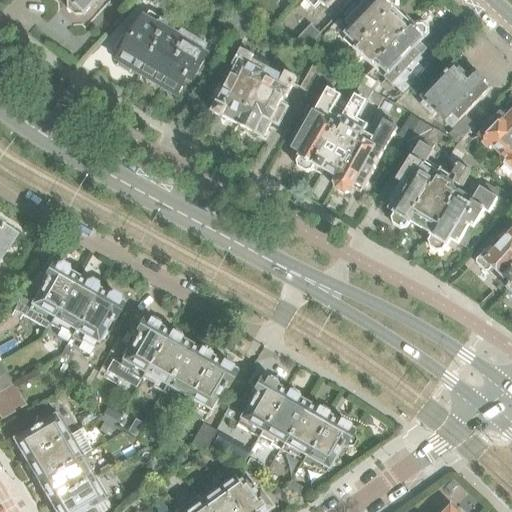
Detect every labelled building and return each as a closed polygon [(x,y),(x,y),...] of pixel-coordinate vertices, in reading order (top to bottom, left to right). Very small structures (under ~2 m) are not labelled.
[(68,0),(69,0),(68,1),(68,10),(75,17),(84,16),(98,2),(99,0),(68,0)] [(169,0),(180,9),(185,0),(169,0)] [(303,0),(315,11),(322,4),(328,10),(336,0),(303,0)] [(355,52),(397,9),(399,8),(399,0),(398,0),(381,0),(377,5),(372,0),(370,0),(366,5),(345,25),(340,20),(325,35),(331,41),(338,33),(345,40),(347,38),(357,47),(354,51),(355,52)] [(233,32),(244,11),(235,4),(223,26),(233,32)] [(376,69),(415,25),(397,9),(355,52),(375,71),(376,69)] [(244,11),(233,32),(232,35),(244,41),(255,19),(244,11)] [(117,59),(141,73),(151,57),(152,52),(170,24),(162,20),(160,23),(159,22),(158,23),(144,15),(121,52),(117,59)] [(174,65),(192,36),(182,30),(182,31),(170,24),(152,52),(151,57),(141,73),(165,87),(174,71),(174,65)] [(415,25),(376,69),(393,86),(415,62),(417,64),(421,60),(420,58),(426,51),(420,45),(425,39),(429,35),(429,29),(423,24),(416,24),(415,25)] [(302,56),(322,36),(311,26),(292,46),(302,56)] [(174,71),(165,87),(179,96),(189,78),(194,81),(207,59),(210,55),(206,52),(209,46),(192,36),(174,65),(174,71)] [(224,118),(239,126),(268,69),(270,65),(255,57),(242,51),(233,67),(236,69),(232,77),(233,77),(226,90),(219,87),(213,98),(220,102),(214,115),(223,120),(224,118)] [(480,102),(490,91),(484,85),(485,83),(461,60),(460,62),(450,53),(445,58),(442,61),(451,69),(421,100),(424,103),(421,106),(434,118),(437,115),(453,130),(480,102)] [(316,89),(328,68),(327,67),(316,61),(301,89),(312,96),(316,89)] [(316,168),(343,120),(341,119),(340,119),(333,115),(343,97),(342,96),(344,92),(333,86),(340,73),(328,66),(327,67),(328,68),(316,89),(326,94),(294,151),(302,156),(298,164),(300,170),(307,174),(313,173),(316,168)] [(349,79),(353,72),(344,67),(340,74),(349,79)] [(268,69),(239,126),(238,127),(256,136),(256,135),(264,139),(272,124),(279,128),(289,109),(289,107),(282,103),(284,99),(287,101),(298,79),(286,73),(284,77),(268,69)] [(362,86),(374,93),(381,97),(385,91),(380,87),(381,86),(376,83),(367,76),(360,85),(362,86)] [(343,120),(316,168),(324,173),(325,172),(338,180),(366,133),(369,126),(359,120),(369,103),(368,102),(374,93),(362,86),(356,96),(355,95),(345,113),(357,120),(354,126),(343,120)] [(378,112),(384,101),(375,96),(368,107),(378,112)] [(501,159),(505,163),(511,155),(511,114),(507,120),(501,114),(478,137),(485,143),(483,145),(489,151),(492,149),(502,158),(501,159)] [(458,144),(475,125),(467,117),(449,135),(458,144)] [(366,133),(338,180),(338,181),(335,186),(337,191),(345,196),(351,195),(356,186),(364,191),(399,129),(385,121),(374,139),(366,133)] [(411,224),(442,171),(444,169),(430,161),(436,153),(425,146),(435,130),(421,121),(407,143),(417,150),(397,182),(402,185),(391,204),(399,209),(395,215),(396,215),(392,220),(392,221),(394,226),(395,227),(401,230),(401,231),(407,230),(407,229),(410,224),(411,225),(411,224)] [(459,144),(465,150),(473,141),(467,135),(459,144)] [(432,237),(461,192),(473,172),(479,162),(468,154),(468,153),(465,150),(459,144),(458,145),(447,162),(457,169),(452,178),(442,171),(411,224),(432,237)] [(474,200),(461,192),(432,237),(432,238),(429,243),(431,249),(438,253),(444,252),(447,247),(451,241),(459,246),(460,244),(466,247),(472,237),(466,234),(470,227),(475,229),(485,211),(490,214),(498,199),(501,193),(487,184),(483,190),(481,188),(474,200)] [(506,280),(511,274),(511,231),(508,227),(498,238),(503,242),(494,251),(490,247),(485,253),(477,262),(477,265),(486,273),(489,273),(493,269),(505,281),(506,280)] [(0,259),(13,240),(0,231),(0,259)] [(38,320),(49,327),(76,279),(68,274),(67,269),(60,264),(59,265),(55,267),(50,264),(41,282),(44,283),(41,287),(42,287),(27,311),(39,318),(38,320)] [(70,339),(97,291),(96,286),(97,285),(89,281),(89,282),(84,283),(76,279),(49,327),(58,332),(60,330),(70,336),(69,338),(70,339)] [(97,291),(70,339),(80,344),(81,342),(93,349),(95,346),(97,347),(111,322),(113,323),(123,306),(119,304),(118,299),(118,298),(111,294),(110,294),(106,296),(97,291)] [(139,382),(141,380),(167,334),(158,329),(158,324),(151,320),(146,322),(141,320),(132,337),(135,339),(132,342),(133,342),(118,366),(130,374),(129,376),(139,382)] [(161,394),(188,346),(180,342),(180,336),(173,332),(168,335),(167,334),(141,380),(152,386),(151,388),(161,394)] [(184,404),(209,358),(209,353),(202,349),(197,352),(188,346),(161,394),(171,400),(173,398),(184,404)] [(65,360),(71,350),(65,347),(59,356),(65,360)] [(209,358),(184,404),(182,406),(193,412),(194,410),(206,417),(208,413),(208,414),(221,393),(223,389),(226,391),(236,374),(231,371),(231,366),(224,362),(219,364),(209,358)] [(258,439),(259,438),(284,393),(275,388),(275,383),(268,379),(263,382),(258,379),(249,396),(252,398),(250,401),(236,425),(249,432),(247,434),(258,439)] [(26,406),(13,384),(0,392),(0,419),(1,421),(26,406)] [(279,452),(305,406),(297,401),(297,395),(290,392),(285,394),(284,393),(259,438),(270,444),(269,446),(279,452)] [(300,464),(301,464),(329,419),(326,418),(326,412),(319,408),(315,411),(305,406),(279,452),(289,457),(290,456),(301,462),(300,464)] [(103,422),(113,428),(119,416),(108,410),(101,421),(103,422)] [(92,421),(87,412),(78,417),(84,426),(92,421)] [(12,441),(25,462),(70,436),(57,414),(54,416),(54,415),(11,440),(12,441)] [(329,419),(301,464),(306,467),(311,470),(312,468),(324,475),(328,468),(333,467),(336,461),(335,457),(338,452),(340,448),(343,450),(345,451),(346,448),(352,448),(356,441),(353,437),(355,434),(353,433),(348,430),(348,425),(341,421),(336,423),(329,419)] [(113,428),(103,422),(98,432),(110,437),(114,429),(113,428)] [(203,454),(216,432),(203,425),(190,446),(203,454)] [(25,462),(37,483),(82,457),(70,436),(25,462)] [(243,465),(250,453),(240,447),(233,459),(243,465)] [(49,504),(94,478),(82,457),(37,483),(49,504)] [(111,468),(106,459),(95,465),(101,474),(111,468)] [(218,485),(237,511),(267,511),(269,511),(270,508),(258,489),(256,490),(244,474),(234,481),(231,476),(218,485)] [(94,478),(49,504),(53,511),(110,511),(111,511),(105,501),(107,500),(94,478)] [(237,511),(218,485),(216,483),(196,497),(207,511),(237,511)] [(207,511),(196,497),(176,511),(207,511)]
